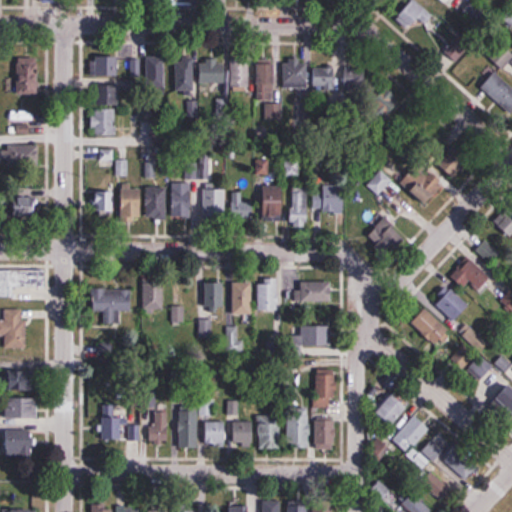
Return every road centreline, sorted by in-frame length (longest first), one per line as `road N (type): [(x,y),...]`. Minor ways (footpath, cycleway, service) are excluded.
road 1 (residential): [(63,511),(64,24)]
road 2 (residential): [(358,323),(357,262),(345,251),(0,247)]
road 3 (residential): [(511,159),(358,323),(356,511)]
road 4 (residential): [(353,16),(330,26),(0,23)]
road 5 (residential): [(356,474),(64,471)]
road 6 (residential): [(511,159),(353,16)]
road 7 (residential): [(511,457),(358,323)]
